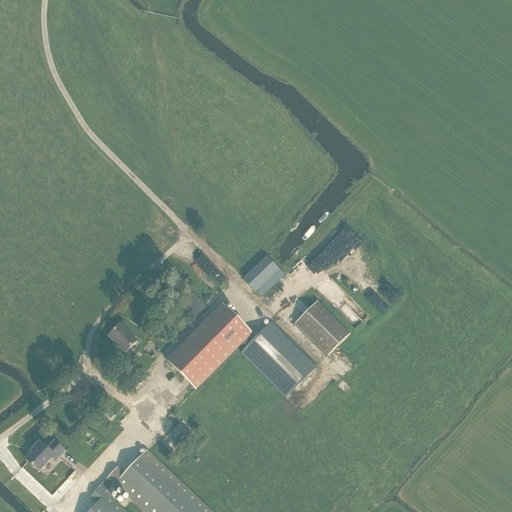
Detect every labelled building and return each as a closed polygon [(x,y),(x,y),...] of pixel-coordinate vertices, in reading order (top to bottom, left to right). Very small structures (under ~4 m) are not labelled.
[(367,226),(363,234),(369,237),(374,230),(367,226)] [(335,232),(319,245),(327,254),(343,241),(335,232)] [(350,248),(358,243),(355,238),(347,243),(350,248)] [(191,258),(184,253),(179,260),(186,265),(191,258)] [(263,285),(279,270),(266,257),(243,280),(255,293),(258,290),(261,293),(266,288),(263,285)] [(203,278),(195,284),(204,296),(220,284),(206,264),(198,270),(203,278)] [(390,284),(381,293),(391,303),(400,294),(390,284)] [(381,313),(390,304),(378,292),(370,301),(381,313)] [(206,309),(194,294),(182,303),(195,318),(206,309)] [(354,324),(363,316),(347,298),(337,307),(354,324)] [(295,324),(328,357),(350,335),(317,302),(295,324)] [(316,369),(270,324),(255,339),(221,305),(165,361),(193,390),(240,342),(246,348),(241,353),(286,398),(316,369)] [(132,347),(137,342),(120,325),(108,337),(125,354),(134,362),(141,355),(132,347)] [(152,355),(160,348),(153,340),(145,347),(152,355)] [(47,449),(40,442),(34,448),(36,450),(26,460),(38,472),(54,456),(58,460),(65,452),(55,441),(47,449)] [(211,511),(147,451),(124,474),(118,468),(91,497),(98,504),(90,511),(124,511),(105,493),(114,484),(143,511),(211,511)]
